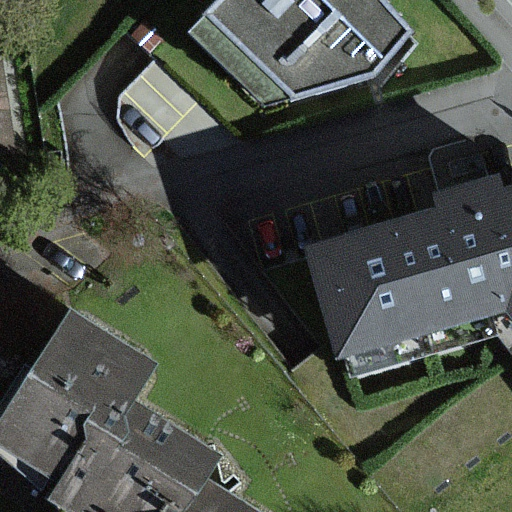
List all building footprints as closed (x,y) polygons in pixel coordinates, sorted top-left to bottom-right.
[(227,0),(208,20),(284,96),(395,63),(439,19),(419,0),(227,0)] [(7,58),(0,58),(0,145),(21,142),(7,58)] [(311,252),(346,370),(511,321),(511,193),(495,198),(491,199),(447,212),(311,252)] [(48,495),(74,511),(163,511),(171,501),(187,511),(212,474),(226,452),(132,391),(155,357),(70,302),(0,409),(0,443),(57,481),(48,495)] [(271,511),(212,474),(187,511),(171,501),(163,511),(271,511)]
